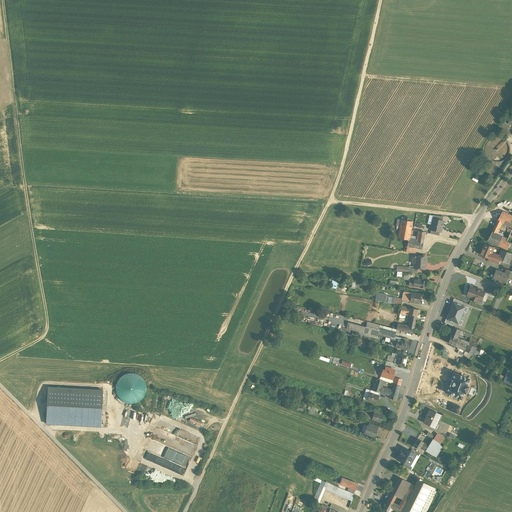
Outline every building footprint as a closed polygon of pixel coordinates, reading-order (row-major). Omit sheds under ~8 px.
[(511,221),(507,219),(500,216),(498,221),(502,223),(511,227),(511,221)] [(434,219),(432,219),(431,223),(432,224),(430,229),(431,230),(440,232),(443,221),(442,221),(434,219)] [(412,222),(401,220),(398,238),(408,240),(412,222)] [(495,235),(492,233),(488,240),(501,247),(504,239),(495,235)] [(507,240),(504,239),(501,247),(507,250),(509,248),(511,243),(507,240)] [(423,242),(417,242),(408,240),(407,246),(416,248),(422,249),(423,242)] [(489,251),(483,248),(480,255),(489,259),(488,260),(499,264),(500,261),(501,261),(503,257),(500,256),(499,256),(492,253),(492,252),(489,251)] [(511,257),(511,253),(502,250),(500,256),(503,257),(501,261),(509,264),(511,257)] [(425,257),(413,256),(413,257),(414,257),(414,260),(415,260),(415,267),(414,268),(418,269),(425,269),(425,257)] [(502,272),(496,270),(493,278),(499,281),(500,280),(507,282),(508,279),(511,272),(507,270),(506,270),(505,273),(502,272)] [(426,282),(414,280),(414,282),(413,286),(425,288),(426,282)] [(485,292),(473,288),(472,286),(471,286),(469,287),(469,288),(470,289),(470,290),(467,297),(472,298),(471,300),(478,303),(479,300),(482,301),(485,292)] [(500,290),(489,286),(486,294),(497,297),(500,290)] [(411,293),(404,292),(402,299),(403,299),(402,300),(410,302),(411,293)] [(386,295),(380,293),(379,298),(378,301),(385,303),(386,296),(386,295)] [(420,295),(411,293),(410,302),(419,303),(420,295)] [(394,297),(386,296),(385,303),(393,304),(394,297)] [(402,299),(394,297),(393,304),(401,306),(402,302),(402,300),(403,299),(402,299)] [(453,303),(460,306),(462,302),(454,299),(450,308),(451,309),(453,303)] [(451,309),(450,311),(461,315),(462,311),(464,307),(463,307),(460,306),(453,303),(451,309)] [(417,309),(401,306),(400,313),(416,316),(417,309)] [(449,314),(447,320),(454,323),(457,324),(459,319),(461,315),(450,311),(449,314)] [(452,326),(454,323),(447,320),(449,314),(448,313),(444,323),(452,326)] [(411,319),(409,327),(397,324),(397,326),(396,329),(396,330),(413,333),(415,320),(411,319)] [(380,325),(368,322),(366,329),(365,333),(365,335),(377,338),(378,334),(377,334),(380,325)] [(366,329),(347,324),(346,329),(359,332),(359,331),(365,333),(366,329)] [(392,329),(380,325),(377,334),(378,334),(392,338),(394,338),(394,337),(396,330),(392,329)] [(454,328),(450,337),(455,339),(457,335),(457,333),(459,330),(454,328)] [(455,339),(450,337),(448,343),(452,345),(454,346),(457,340),(455,339)] [(411,342),(407,341),(407,339),(402,338),(402,339),(401,344),(400,348),(408,351),(411,342)] [(471,340),(469,339),(468,342),(468,345),(472,346),(475,348),(476,345),(471,342),(471,340)] [(459,341),(457,340),(454,346),(459,349),(464,351),(466,344),(460,341),(459,341)] [(468,345),(466,344),(464,351),(465,351),(469,353),(472,346),(468,345)] [(407,357),(399,354),(396,364),(404,366),(407,357)] [(394,370),(385,367),(384,371),(383,370),(381,376),(392,379),(393,375),(392,375),(394,370)] [(141,372),(115,377),(120,404),(147,399),(141,372)] [(469,380),(453,373),(445,392),(461,399),(463,392),(465,393),(468,387),(466,386),(469,380)] [(382,386),(374,383),(373,388),(372,391),(380,393),(383,394),(384,388),(381,387),(382,386)] [(393,391),(384,388),(383,394),(390,396),(389,398),(395,400),(398,392),(393,391)] [(101,427),(102,393),(48,390),(46,425),(101,427)] [(379,396),(369,393),(366,400),(366,401),(376,403),(379,396)] [(460,407),(451,403),(448,410),(457,413),(460,407)] [(372,416),(365,413),(365,412),(359,410),(358,415),(371,420),(372,416)] [(382,415),(377,413),(377,411),(374,410),(374,412),(372,416),(371,420),(380,423),(382,415)] [(440,415),(429,410),(423,423),(434,428),(440,415)] [(367,426),(364,433),(373,437),(376,429),(367,426)] [(444,438),(437,433),(433,440),(437,442),(440,444),(442,441),(444,438)] [(423,442),(417,439),(413,446),(419,449),(420,448),(423,442)] [(433,440),(433,439),(432,440),(433,440),(429,446),(428,446),(425,451),(436,457),(443,446),(437,443),(437,442),(433,440)] [(428,446),(423,442),(420,448),(425,451),(428,446)] [(154,448),(154,447),(149,445),(146,450),(154,454),(156,451),(156,450),(154,448)] [(410,452),(403,448),(401,451),(402,451),(400,454),(412,460),(416,455),(410,452)] [(412,460),(400,454),(399,456),(397,459),(404,463),(409,466),(412,460)] [(358,484),(342,478),(340,482),(339,484),(349,487),(355,490),(358,484)] [(415,485),(399,478),(397,482),(408,487),(415,491),(417,487),(415,485)] [(418,493),(413,505),(408,511),(425,511),(437,490),(418,480),(415,485),(417,487),(415,491),(418,493)] [(347,491),(322,481),(320,484),(312,503),(316,504),(323,488),(351,500),(354,494),(347,491)] [(408,487),(397,482),(394,489),(404,494),(408,487)] [(415,491),(408,487),(404,494),(403,498),(402,499),(403,500),(413,505),(418,493),(415,491)] [(404,494),(394,489),(388,501),(392,503),(396,495),(401,497),(403,498),(404,494)] [(408,511),(413,505),(403,500),(400,507),(398,511),(399,511),(408,511)] [(392,503),(388,501),(384,509),(387,511),(389,507),(391,508),(398,511),(400,507),(392,503)]
